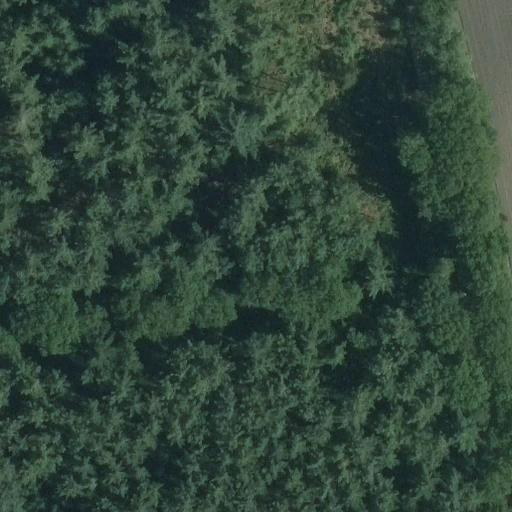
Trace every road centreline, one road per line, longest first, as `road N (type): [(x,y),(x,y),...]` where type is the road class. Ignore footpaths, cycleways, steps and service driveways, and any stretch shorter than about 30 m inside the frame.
road 1 (track): [(409,0),(509,511)]
road 2 (track): [(0,348),(466,282)]
